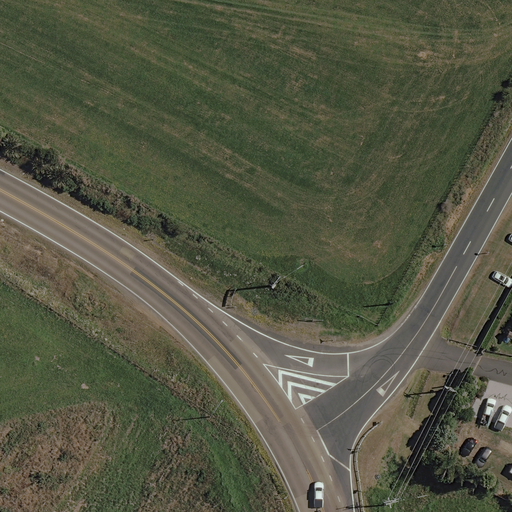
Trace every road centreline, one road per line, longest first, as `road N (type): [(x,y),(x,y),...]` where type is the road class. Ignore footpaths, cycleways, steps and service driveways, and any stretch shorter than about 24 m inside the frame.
road 1 (primary): [(214,337),(144,278),(0,189)]
road 2 (primary): [(214,337),(347,364),(416,335)]
road 3 (unclassified): [(416,335),(511,166)]
road 4 (unclassified): [(416,335),(355,404),(294,446)]
road 5 (primary): [(294,446),(214,337)]
